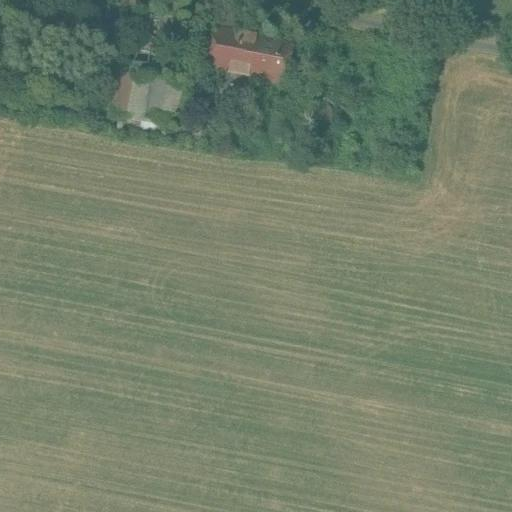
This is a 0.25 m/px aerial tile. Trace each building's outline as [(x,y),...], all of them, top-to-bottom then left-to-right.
[(185,0),(167,0),(160,40),(177,44),(185,0)] [(295,44),(213,29),(205,69),(223,73),(255,79),(257,79),(287,84),(295,44)] [(160,41),(140,37),(138,48),(158,51),(160,41)] [(255,79),(223,73),(220,94),(251,99),(255,79)] [(181,83),(134,75),(126,121),(174,128),(181,83)]
